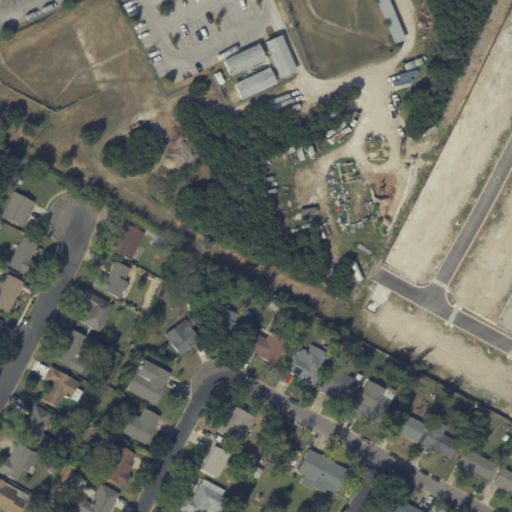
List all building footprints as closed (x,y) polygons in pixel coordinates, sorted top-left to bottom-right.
[(390,0),(407,39),(396,44),(386,22),(376,0),(390,0)] [(279,35),(294,70),(278,77),(263,42),(279,35)] [(221,60),(256,44),(263,59),(228,75),(221,60)] [(414,60),(420,58),(423,64),(416,66),(414,60)] [(405,64),(412,61),(414,67),(407,69),(405,64)] [(231,83),(267,66),(275,83),(239,100),(231,83)] [(35,203),(34,205),(36,206),(25,225),(23,224),(22,227),(2,216),(16,191),(35,202),(35,203)] [(146,234),(139,248),(143,250),(137,261),(133,259),(132,260),(112,250),(118,239),(118,240),(127,223),(146,233),(146,234)] [(154,243),(159,234),(169,239),(164,250),(153,245),(154,243)] [(38,247),(31,259),(36,262),(28,276),(8,265),(17,251),(16,250),(19,245),(24,236),(39,245),(38,247)] [(109,278),(117,261),(132,269),(126,281),(130,283),(130,284),(134,286),(129,295),(131,296),(128,302),(95,286),(101,274),(109,278)] [(24,282),(9,312),(0,307),(0,281),(3,283),(8,274),(24,282)] [(106,320),(100,332),(82,322),(85,316),(83,315),(87,308),(89,309),(90,308),(85,305),(92,293),(115,305),(106,320)] [(277,312),(268,306),(273,298),(282,304),(277,312)] [(233,340),(213,332),(222,308),(240,314),(236,323),(243,325),(237,341),(233,340)] [(197,343),(198,344),(181,356),(166,335),(183,323),(197,343)] [(267,329),(289,341),(276,366),(258,356),(259,355),(251,350),(263,327),(267,329)] [(55,360),(57,357),(55,356),(63,341),(65,342),(72,329),(89,338),(85,344),(90,347),(83,360),(88,363),(82,374),(55,360)] [(299,378),(300,376),(286,369),(298,346),(308,352),(312,345),(332,355),(315,387),(298,379),(299,378)] [(171,375),(165,386),(166,387),(156,406),(129,391),(145,360),(172,374),(171,375)] [(51,384),(52,382),(45,379),(52,366),(81,382),(78,388),(85,392),(79,402),(73,399),(72,400),(65,396),(58,408),(42,400),(51,384)] [(330,396),(320,390),(328,376),(331,378),(336,368),(355,379),(359,374),(363,376),(360,382),(361,382),(347,406),(330,396)] [(367,415),(369,411),(363,408),(364,406),(358,402),(369,381),(386,390),(384,394),(394,400),(381,424),(366,415),(367,415)] [(251,425),(241,444),(217,431),(232,403),(256,416),(251,425)] [(48,425),(38,444),(17,432),(24,418),(27,420),(35,405),(54,415),(48,425)] [(160,418),(146,445),(123,433),(133,414),(140,418),(145,408),(161,417),(160,418)] [(399,434),(390,429),(400,411),(428,425),(418,444),(399,434)] [(81,414),(88,417),(83,425),(77,422),(81,414)] [(460,443),(451,459),(438,452),(437,453),(422,445),(435,420),(449,427),(445,434),(460,443)] [(215,441),(229,449),(227,453),(229,454),(216,478),(200,469),(204,463),(201,462),(213,440),(215,441)] [(9,459),(18,443),(42,456),(36,468),(37,469),(33,475),(24,470),(17,482),(0,473),(0,468),(6,457),(9,459)] [(136,456),(132,465),(133,466),(129,473),(131,474),(123,488),(100,475),(117,444),(137,455),(136,456)] [(48,445),(59,450),(55,458),(44,452),(48,445)] [(311,449),(348,468),(335,491),(328,487),(325,491),(314,486),(313,488),(301,482),(306,474),(298,470),(310,448),(311,449)] [(477,454),(498,465),(490,480),(472,471),(471,473),(457,465),(467,448),(477,454)] [(54,462),(60,466),(56,474),(49,470),(54,462)] [(257,466),(263,469),(258,478),(252,475),(257,466)] [(511,492),(510,491),(508,493),(493,484),(503,467),(511,472),(511,492)] [(193,497),(201,482),(202,483),(204,478),(226,489),(223,494),(229,498),(221,511),(217,510),(216,511),(188,511),(178,506),(185,492),(193,497)] [(26,497),(25,500),(27,501),(21,511),(7,511),(0,508),(0,479),(27,494),(26,497)] [(86,486),(84,489),(77,486),(80,479),(88,482),(86,486)] [(121,494),(111,511),(72,511),(71,511),(78,496),(91,503),(102,484),(121,494)] [(417,507),(427,511),(388,511),(394,502),(398,504),(401,498),(417,507)]
